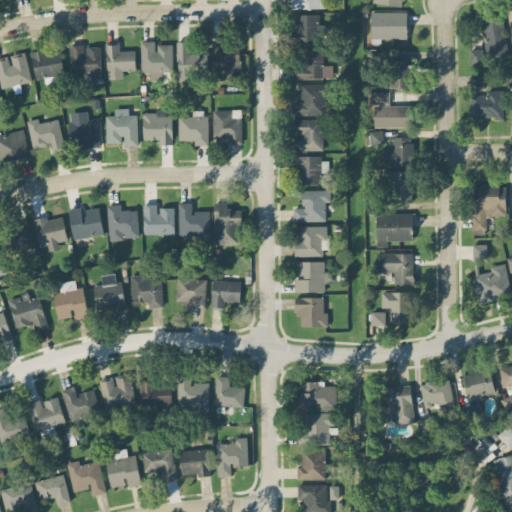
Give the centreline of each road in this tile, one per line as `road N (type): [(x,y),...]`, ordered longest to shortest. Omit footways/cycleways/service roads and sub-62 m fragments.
road 1 (residential): [(511,329),(367,353),(161,336),(0,379)]
road 2 (residential): [(268,511),(259,0)]
road 3 (residential): [(447,345),(445,0)]
road 4 (residential): [(262,171),(103,175),(0,200)]
road 5 (residential): [(259,11),(91,17),(0,31)]
road 6 (residential): [(268,500),(143,511)]
